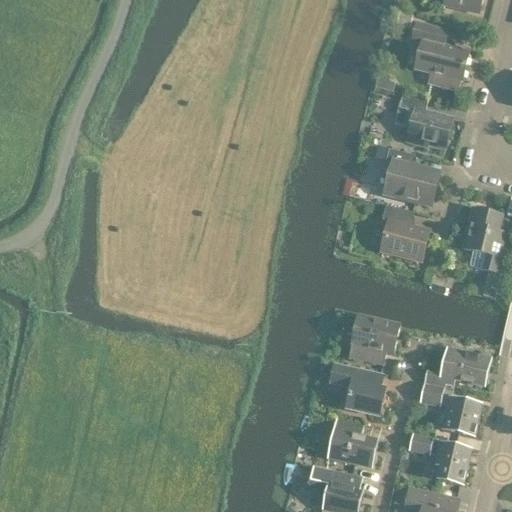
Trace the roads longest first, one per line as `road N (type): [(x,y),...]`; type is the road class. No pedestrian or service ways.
road 1 (residential): [(378,511),(417,339)]
road 2 (residential): [(511,162),(495,158),(486,138),(511,21)]
